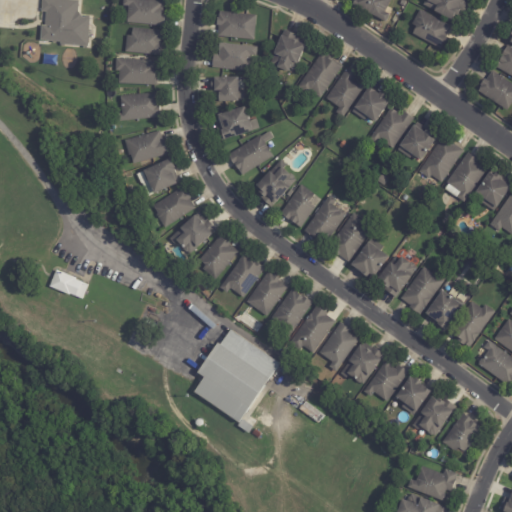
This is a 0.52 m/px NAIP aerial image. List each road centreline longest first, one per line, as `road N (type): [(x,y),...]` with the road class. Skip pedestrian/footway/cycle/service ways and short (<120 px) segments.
road 1 (residential): [(202,0),(191,136),(227,192),(277,242),(511,414)]
road 2 (residential): [(511,135),(308,0)]
